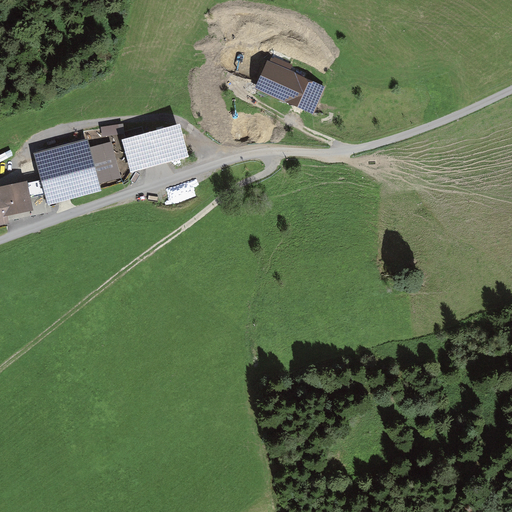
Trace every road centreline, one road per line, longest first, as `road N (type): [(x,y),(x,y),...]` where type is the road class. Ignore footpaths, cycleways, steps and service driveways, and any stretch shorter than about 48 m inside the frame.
road 1 (unclassified): [(0,240),(232,159),(394,138),(511,88)]
road 2 (track): [(0,371),(264,177),(284,151)]
